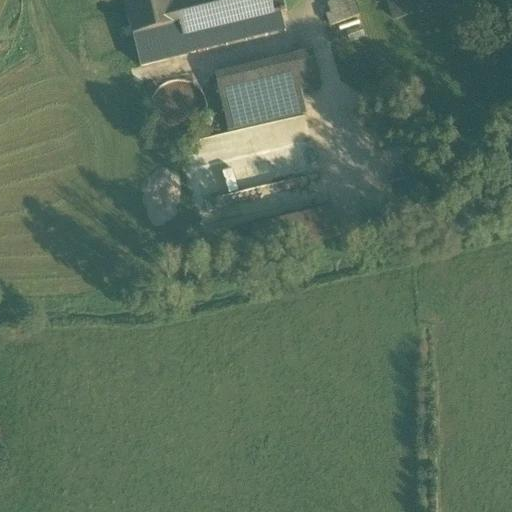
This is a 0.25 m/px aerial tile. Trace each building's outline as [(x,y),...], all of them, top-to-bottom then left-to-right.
[(124,0),(133,37),(180,26),(182,25),(175,0),(124,0)] [(175,0),(182,25),(180,26),(183,39),(242,25),(286,14),(282,0),(175,0)] [(352,0),(344,0),(338,2),(345,23),(359,18),(352,0)] [(387,0),(394,20),(438,6),(435,0),(387,0)] [(330,28),(345,23),(338,2),(327,6),(331,15),(326,17),(330,28)] [(246,42),(242,25),(183,39),(187,57),(246,42)] [(180,26),(133,37),(140,68),(187,57),(183,39),(180,26)] [(215,76),(223,111),(301,93),(320,88),(312,53),(215,76)] [(149,111),(152,122),(159,131),(168,137),(179,139),(190,136),(199,130),(205,120),(207,109),(204,98),(198,89),(188,84),(177,82),(166,84),(157,91),(151,100),(149,111)] [(306,114),(301,93),(223,111),(228,133),(306,114)] [(253,228),(259,255),(338,236),(331,209),(253,228)]
